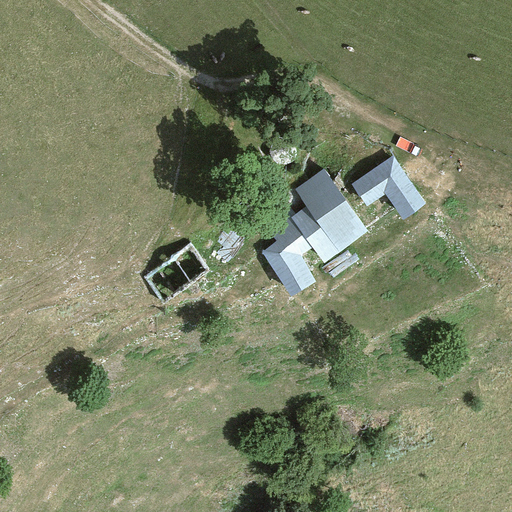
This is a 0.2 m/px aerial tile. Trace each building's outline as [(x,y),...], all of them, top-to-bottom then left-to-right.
[(406,179),(360,210),(383,243),(408,226),(416,238),(436,225),(406,179)] [(345,194),(335,189),(322,194),(321,206),(326,213),(333,217),(340,216),(345,210),(347,203),(345,194)] [(382,248),(357,217),(316,250),(328,265),(342,282),(382,248)] [(316,250),(284,275),(309,310),(326,298),(311,278),(328,265),(316,250)] [(223,292),(202,263),(157,294),(178,323),(223,292)]
